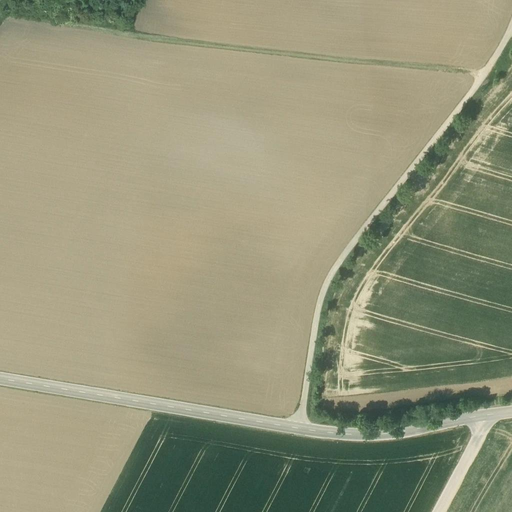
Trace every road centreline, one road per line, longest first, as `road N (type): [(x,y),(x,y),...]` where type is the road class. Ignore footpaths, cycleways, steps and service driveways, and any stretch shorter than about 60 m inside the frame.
road 1 (unclassified): [(511,414),(371,436),(0,379)]
road 2 (track): [(299,427),(343,271),(511,48)]
